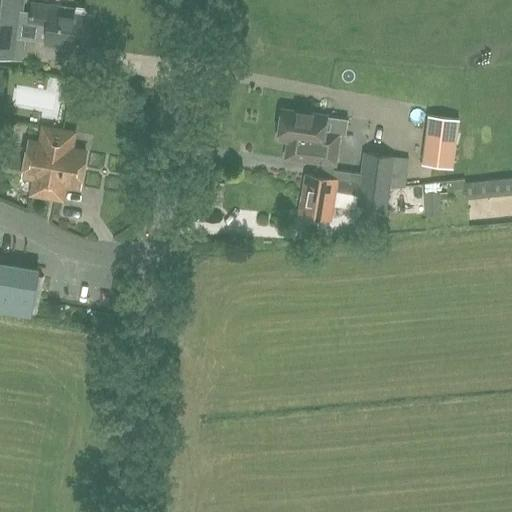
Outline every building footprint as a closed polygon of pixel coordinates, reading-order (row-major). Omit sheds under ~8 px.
[(0,0),(0,55),(20,59),(23,38),(45,41),(45,42),(84,48),(89,17),(64,13),(65,9),(31,4),(30,12),(20,11),(21,0),(0,0)] [(276,137),(286,138),(308,141),(308,139),(331,142),(332,131),(322,130),(324,114),(280,108),(276,137)] [(436,180),(438,166),(454,168),(460,120),(428,116),(422,164),(428,165),(426,178),(436,180)] [(23,176),(33,178),(30,194),(50,198),(62,199),(65,184),(79,186),(85,151),(74,149),(77,133),(42,127),(39,143),(29,141),(23,176)] [(308,141),(286,138),(284,156),(333,162),(336,132),(332,131),(331,142),(308,139),(308,141)] [(393,156),(362,152),(359,171),(331,168),(330,175),(304,172),(299,214),(327,219),(332,191),(358,194),(357,205),(386,209),(393,156)] [(471,200),(511,198),(511,179),(471,181),(471,200)] [(449,213),(448,192),(424,192),(424,215),(441,215),(441,213),(449,213)] [(395,237),(397,222),(384,220),(381,235),(395,237)] [(0,309),(30,315),(37,275),(0,268),(0,309)]
